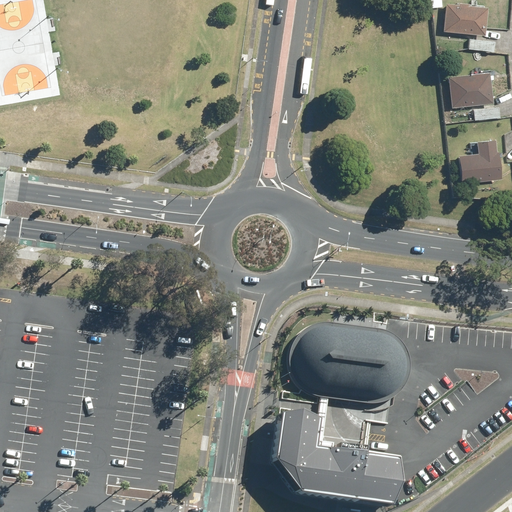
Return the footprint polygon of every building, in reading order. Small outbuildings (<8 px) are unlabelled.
[(443,4),(441,33),(482,36),(484,7),(443,4)] [(490,42),(466,41),(466,51),(490,52),(490,42)] [(445,77),(448,108),(488,104),(485,74),(445,77)] [(496,108),(471,110),(471,120),(497,119),(496,108)] [(490,154),(490,142),(476,143),(476,155),(456,157),(459,184),(498,181),(495,153),(490,154)] [(388,337),(322,325),(309,327),(298,334),(291,341),(286,351),(285,363),(290,381),(300,394),(315,400),(363,407),(383,405),(399,392),(407,375),(402,351),(388,337)] [(304,427),(263,422),(258,469),(287,510),(307,511),(380,511),(386,467),(300,457),(304,427)]
